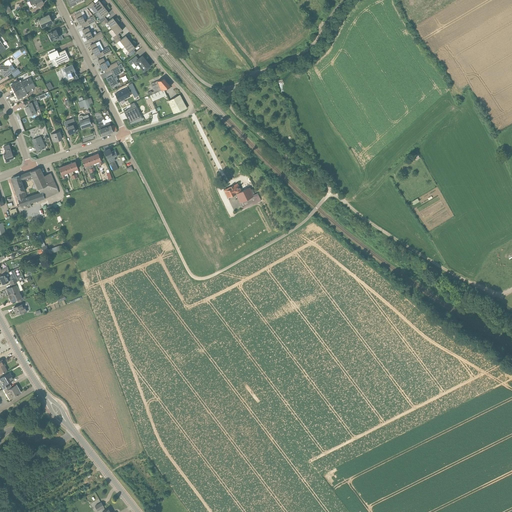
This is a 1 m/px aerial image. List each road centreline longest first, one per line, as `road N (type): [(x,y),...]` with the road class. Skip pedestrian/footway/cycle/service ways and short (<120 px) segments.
road 1 (unclassified): [(120,136),(186,268),(206,278),(291,231),(329,192),(232,110),(229,88)]
road 2 (residential): [(125,134),(58,0)]
road 3 (unclassified): [(229,88),(309,47),(343,0)]
road 4 (unclassified): [(125,134),(193,111),(151,55)]
